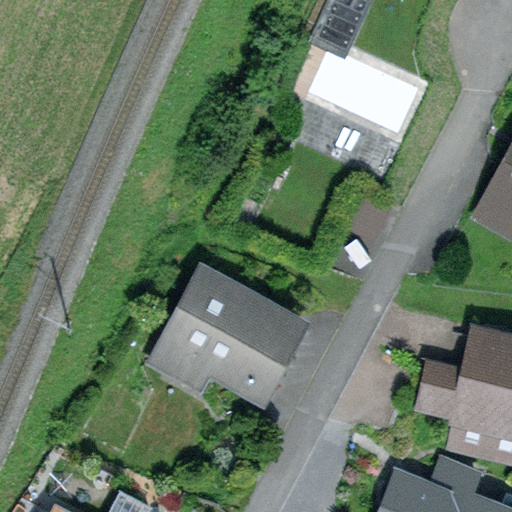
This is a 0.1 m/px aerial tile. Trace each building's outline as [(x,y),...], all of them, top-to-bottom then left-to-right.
[(329,0),(312,37),(344,52),(368,0),(329,0)] [(511,170),(490,210),(511,222),(511,170)] [(167,367),(179,345),(253,385),(286,322),(210,281),(177,344),(163,336),(151,358),(167,367)] [(511,345),(494,341),(488,368),(468,364),(464,382),(429,374),(422,405),(457,413),(450,443),(511,458),(511,345)] [(496,511),(465,500),(476,472),(444,459),(433,488),(426,491),(403,482),(391,511),(496,511)] [(124,493),(112,511),(154,511),(155,511),(124,493)]
